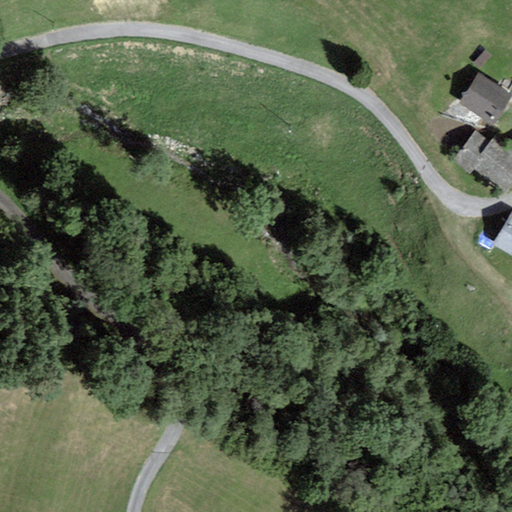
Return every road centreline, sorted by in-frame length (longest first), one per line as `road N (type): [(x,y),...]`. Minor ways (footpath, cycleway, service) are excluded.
road 1 (unclassified): [(0,53),(118,29),(253,52),(367,99),(461,204),(511,198)]
road 2 (unclassified): [(132,511),(178,417),(174,386),(150,349),(0,197)]
